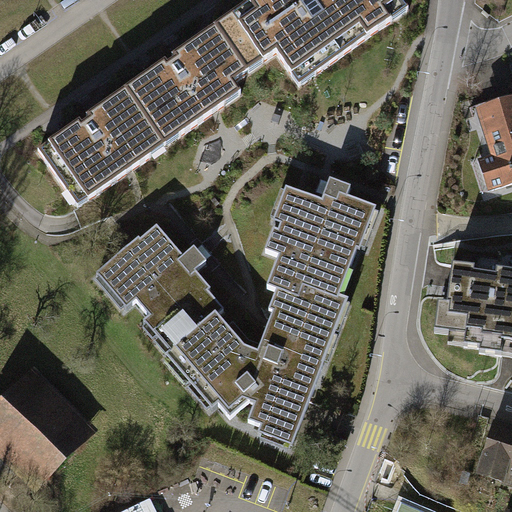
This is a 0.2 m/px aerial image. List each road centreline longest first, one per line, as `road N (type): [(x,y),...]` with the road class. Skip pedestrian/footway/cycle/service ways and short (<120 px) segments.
road 1 (residential): [(389,380),(445,43)]
road 2 (residential): [(344,511),(389,380)]
